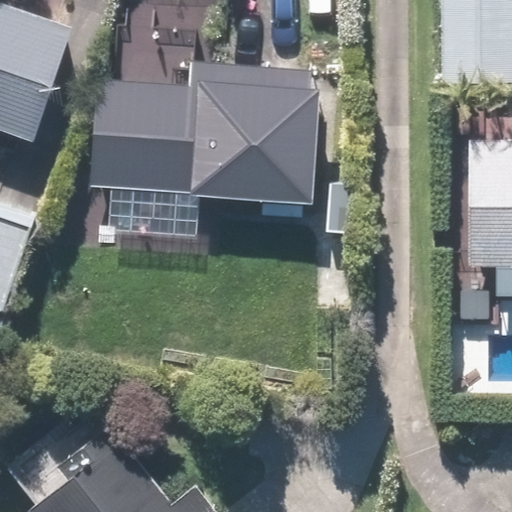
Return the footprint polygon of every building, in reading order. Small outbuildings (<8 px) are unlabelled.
[(50,0),(0,0),(0,120),(44,135),(84,11),(50,0)] [(511,0),(447,0),(444,79),(511,82),(511,0)] [(103,72),(98,183),(270,192),(269,215),(302,216),(303,200),(326,201),(333,62),(198,55),(197,77),(103,72)] [(511,134),(475,134),(473,258),(511,258),(511,134)] [(49,212),(0,194),(0,309),(12,314),(49,212)] [(230,511),(202,478),(183,494),(116,414),(63,458),(73,469),(34,501),(43,511),(230,511)]
